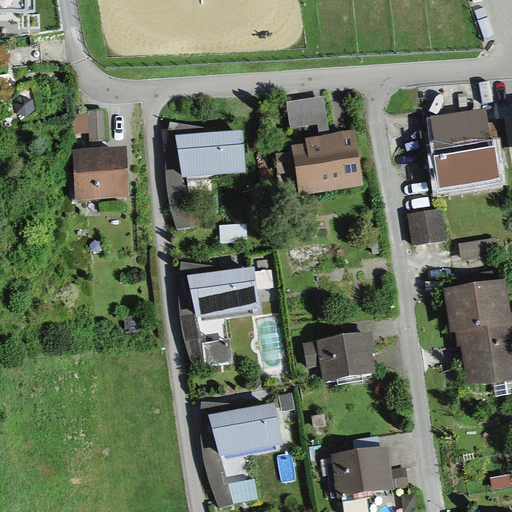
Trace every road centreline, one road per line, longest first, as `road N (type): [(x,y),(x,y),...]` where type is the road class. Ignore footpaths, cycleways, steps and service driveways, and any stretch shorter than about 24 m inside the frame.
road 1 (residential): [(371,76),(434,511)]
road 2 (residential): [(147,90),(155,304),(198,511)]
road 3 (residential): [(147,90),(371,76)]
road 4 (residential): [(65,0),(74,61),(97,87),(147,90)]
road 5 (residential): [(371,76),(511,68)]
